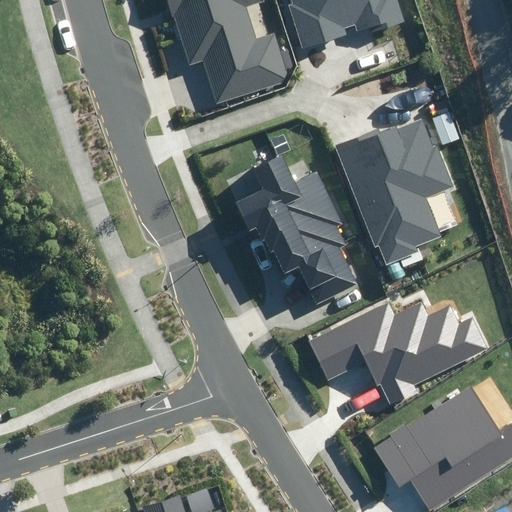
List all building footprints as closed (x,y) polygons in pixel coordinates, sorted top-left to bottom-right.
[(261,0),(165,0),(188,67),(205,61),(219,104),(278,85),(289,74),(277,37),(257,44),(245,6),(261,1),(261,0)] [(287,5),(302,50),(348,36),(346,30),(355,27),(358,37),(404,22),(396,0),(292,0),(294,3),(287,5)] [(381,124),(334,144),(385,264),(417,251),(413,243),(438,233),(424,199),(453,186),(423,116),(384,132),(381,124)] [(269,251),(340,214),(317,169),(295,180),(281,155),(256,168),(266,188),(238,202),(250,227),(255,224),(269,251)] [(340,214),(269,251),(282,275),(299,267),(318,303),(358,283),(340,248),(348,244),(341,229),(346,226),(340,214)] [(389,301),(309,340),(328,380),(366,361),(388,407),(419,392),(414,382),(486,347),(472,318),(459,324),(450,305),(430,315),(423,300),(395,314),(389,301)] [(470,387),(374,447),(400,487),(411,480),(429,508),(511,455),(511,423),(498,432),(470,387)] [(144,511),(182,511),(178,497),(143,508),(144,511)]
